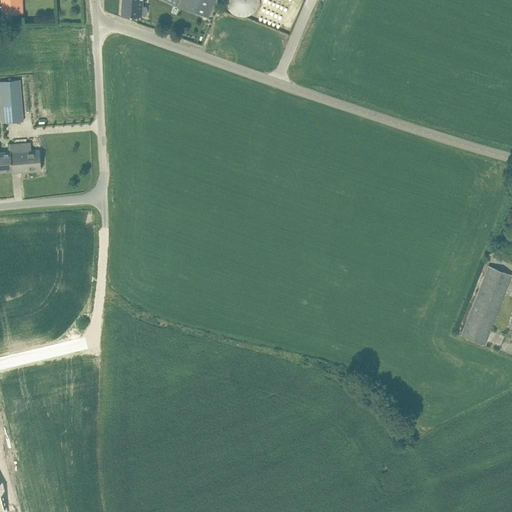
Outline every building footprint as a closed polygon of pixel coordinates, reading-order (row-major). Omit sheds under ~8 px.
[(1,1),(2,14),(23,13),(21,0),(8,0),(8,1),(1,1)] [(141,15),(145,16),(147,14),(147,8),(146,6),(142,6),(142,0),(121,0),(121,14),(141,16),(141,15)] [(164,0),(207,17),(211,8),(214,0),(164,0)] [(225,0),(226,1),(226,3),(227,6),(228,8),(229,10),(230,11),(232,13),(235,15),(237,16),(240,16),(243,17),(247,16),(248,15),(250,15),(252,13),(254,11),(255,10),(257,7),(258,4),(259,1),(258,0),(225,0)] [(22,120),(19,81),(0,82),(0,100),(2,122),(22,120)] [(39,150),(18,151),(20,172),(41,170),(39,150)] [(20,172),(18,151),(0,152),(0,171),(12,170),(12,172),(20,172)] [(489,265),(461,336),(484,345),(511,275),(489,265)]
